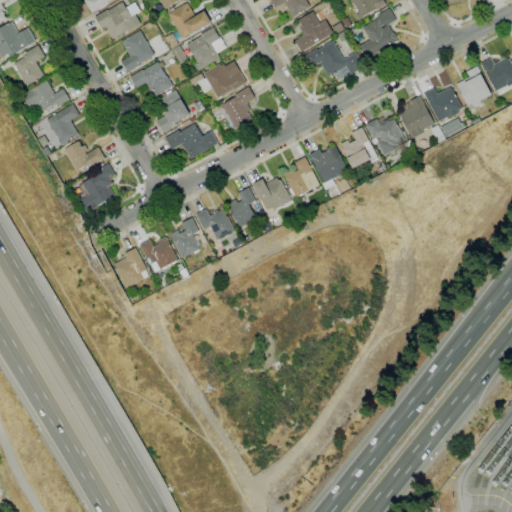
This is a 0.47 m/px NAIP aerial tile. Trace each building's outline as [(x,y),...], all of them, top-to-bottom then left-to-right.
[(92,13),(84,0),(110,0),(104,4),(104,5),(92,13)] [(181,0),(165,9),(159,0),(181,0)] [(293,17),(285,2),(275,8),(270,0),(306,0),(310,7),(293,17)] [(359,20),(355,15),(359,13),(351,0),(384,0),(387,4),(377,10),(376,9),(363,17),(364,18),(359,20)] [(112,40),(105,26),(101,29),(94,16),(107,9),(107,10),(123,2),(126,7),(135,2),(140,12),(135,14),(141,24),(112,40)] [(182,38),(166,12),(172,8),(173,10),(184,4),(185,4),(187,3),(195,17),(204,11),(211,23),(198,31),(198,29),(182,38)] [(366,59),(359,46),(370,40),(363,28),(378,19),(376,17),(390,9),(397,20),(388,25),(393,33),(395,33),(397,37),(397,39),(398,40),(366,59)] [(301,52),(295,41),(304,36),(299,29),(303,27),(299,20),(313,12),(319,23),(326,19),(334,32),(301,52)] [(6,57),(5,56),(2,57),(0,53),(0,28),(11,22),(19,34),(28,28),(35,40),(21,48),(20,46),(18,47),(20,50),(6,57)] [(198,71),(194,65),(197,63),(186,45),(201,36),(201,35),(213,27),(220,38),(220,37),(226,47),(217,53),(220,58),(198,71)] [(128,73),(121,61),(129,56),(121,42),(140,30),(155,55),(139,64),(140,65),(128,73)] [(339,82),(334,74),(331,75),(331,74),(328,76),(320,63),(314,66),(307,55),(317,49),(318,50),(333,41),(344,59),(356,52),(365,66),(339,82)] [(27,86),(17,70),(16,71),(13,67),(15,66),(14,64),(27,55),(25,53),(37,45),(44,56),(35,62),(43,76),(27,86)] [(182,67),(181,63),(180,64),(171,50),(180,45),(188,59),(185,61),(187,64),(182,67)] [(481,64),(491,58),(494,64),(508,57),(511,64),(511,85),(508,87),(507,85),(496,91),(481,64)] [(154,97),(145,83),(137,88),(130,77),(143,69),(143,70),(158,61),(159,63),(162,62),(165,66),(162,68),(173,86),(154,97)] [(218,98),(212,88),(204,93),(197,82),(193,84),(190,79),(201,73),(204,78),(203,79),(203,80),(206,78),(203,74),(220,64),(221,66),(223,64),(225,67),(235,61),(241,71),(240,72),(247,82),(234,90),(234,89),(218,98)] [(492,95),(480,101),(482,103),(474,108),(471,102),(467,105),(456,85),(469,77),(466,72),(477,66),(492,95)] [(42,112),(37,104),(30,108),(22,95),(46,80),(54,94),(63,89),(70,100),(57,107),(55,104),(42,112)] [(235,128),(222,105),(235,96),(235,95),(249,87),(256,98),(247,104),(251,111),(248,112),(252,119),(235,128)] [(439,121),(424,94),(434,88),(437,94),(450,87),(455,95),(456,94),(457,97),(456,97),(462,108),(457,111),(458,113),(451,117),(450,115),(439,121)] [(163,132),(156,121),(165,116),(161,109),(164,107),(160,99),(175,90),(190,115),(175,124),(175,125),(163,132)] [(416,135),(415,133),(411,135),(400,114),(407,111),(404,105),(421,97),(435,123),(423,130),(423,131),(416,135)] [(61,145),(46,120),(73,104),(79,115),(70,121),(78,135),(61,145)] [(446,138),(441,127),(458,118),(461,123),(463,122),(465,126),(463,127),(463,128),(446,138)] [(384,156),(377,142),(378,142),(376,138),(373,139),(366,124),(376,119),(380,126),(385,124),(384,122),(388,120),(389,121),(394,119),(405,141),(395,146),(397,149),(384,156)] [(191,159),(181,144),(172,149),(165,138),(179,130),(180,132),(195,123),(203,137),(205,136),(204,135),(211,131),(218,143),(210,147),(211,147),(191,159)] [(438,143),(430,129),(438,125),(445,139),(438,143)] [(352,168),(342,147),(356,140),(352,133),(362,128),(378,159),(372,163),(370,159),(352,168)] [(77,170),(64,150),(78,141),(82,147),(85,145),(88,150),(85,152),(86,154),(98,147),(105,158),(92,166),(90,162),(77,170)] [(326,190),(322,184),(324,183),(309,154),(320,149),(322,153),(327,150),(326,148),(330,147),(331,148),(336,146),(349,170),(332,179),(335,185),(326,190)] [(295,197),(283,175),(291,170),(293,173),(298,170),(294,163),(305,157),(319,184),(295,197)] [(85,219),(80,211),(84,208),(79,201),(85,197),(78,186),(97,174),(96,172),(108,164),(115,175),(109,179),(112,183),(109,186),(115,195),(86,213),(88,217),(85,219)] [(265,211),(260,201),(252,185),(263,179),(265,183),(277,178),(278,181),(281,179),(291,200),(273,210),(272,207),(265,211)] [(345,178),(350,189),(343,192),(338,181),(345,178)] [(240,228),(227,204),(235,199),(237,203),(242,200),(238,193),(248,188),(256,201),(249,204),(257,219),(240,228)] [(217,240),(210,226),(204,229),(196,215),(206,209),(210,217),(215,214),(214,212),(218,210),(219,212),(224,209),(235,230),(217,240)] [(183,258),(170,234),(178,230),(180,233),(185,230),(182,223),(192,218),(199,230),(193,234),(201,249),(183,258)] [(154,273),(139,245),(149,240),(153,247),(159,244),(157,241),(165,237),(178,260),(154,273)] [(125,288),(113,264),(127,257),(125,253),(136,248),(146,269),(140,272),(144,279),(125,288)]
